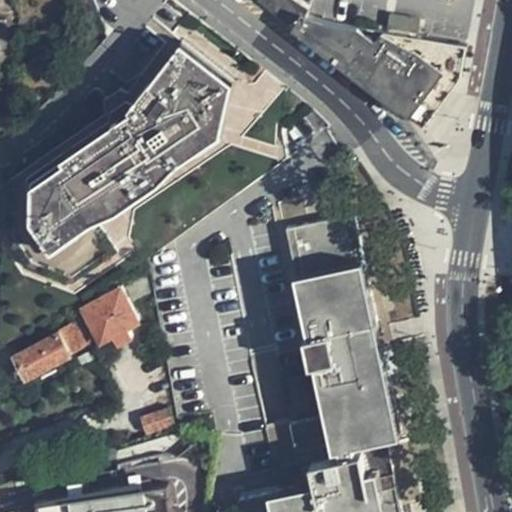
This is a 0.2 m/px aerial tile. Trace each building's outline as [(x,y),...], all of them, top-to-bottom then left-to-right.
[(259,0),(282,17),(288,6),(278,0),(259,0)] [(282,17),(296,27),(305,13),(308,8),(295,0),(292,0),(288,6),(282,17)] [(390,11),(387,30),(417,35),(421,17),(390,11)] [(305,13),(296,27),(425,124),(461,77),(460,75),(466,43),(417,35),(387,30),(363,25),(332,22),(305,13)] [(142,71),(152,79),(186,37),(176,28),(142,71)] [(240,78),(186,37),(152,79),(134,102),(135,105),(122,113),(16,185),(15,228),(33,255),(75,271),(118,242),(99,213),(225,130),(240,78)] [(152,79),(142,71),(110,92),(122,113),(135,105),(134,102),(152,79)] [(244,511),(386,511),(377,467),(367,470),(362,449),(357,450),(355,442),(401,432),(354,212),(284,227),(325,414),(292,421),(301,463),(312,460),(316,481),(241,497),(244,511)] [(83,306),(101,339),(137,320),(119,286),(83,306)] [(27,373),(87,340),(75,320),(16,352),(27,373)] [(171,511),(167,479),(37,497),(38,511),(171,511)]
